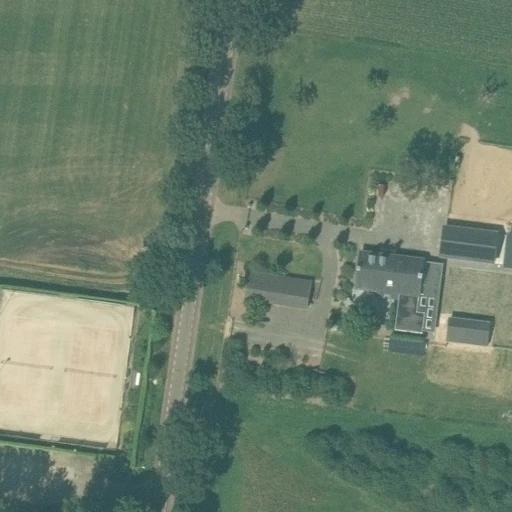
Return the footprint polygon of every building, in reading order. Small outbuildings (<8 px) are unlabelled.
[(511,270),(511,222),(505,222),(500,269),(511,270)] [(444,229),(440,257),(493,264),(497,235),(444,229)] [(424,262),(360,254),(356,289),(379,291),(378,293),(399,296),(395,331),(423,334),(425,314),(418,313),(424,262)] [(311,284),(249,274),(246,298),(307,308),(311,284)] [(490,324),(450,318),(447,339),(487,345),(490,324)] [(1,409),(41,415),(49,356),(42,355),(45,339),(22,336),(24,320),(14,319),(11,348),(38,352),(37,361),(8,357),(1,409)] [(89,399),(87,419),(106,422),(116,348),(108,347),(106,359),(89,357),(89,360),(76,358),(70,396),(89,399)]
